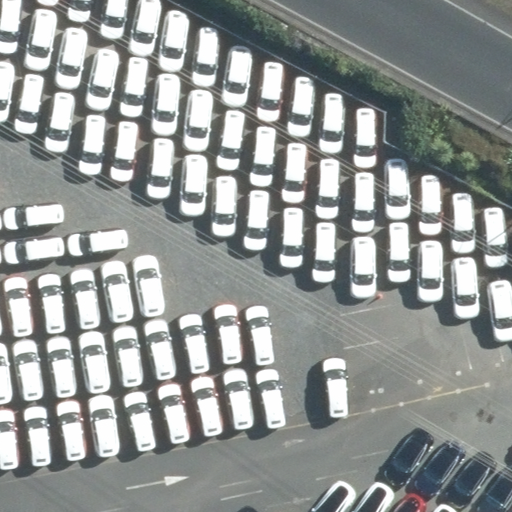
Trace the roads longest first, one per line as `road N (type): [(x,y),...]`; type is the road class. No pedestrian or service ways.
road 1 (unknown): [(243,511),(347,480),(501,461)]
road 2 (motorway): [(511,83),(359,0)]
